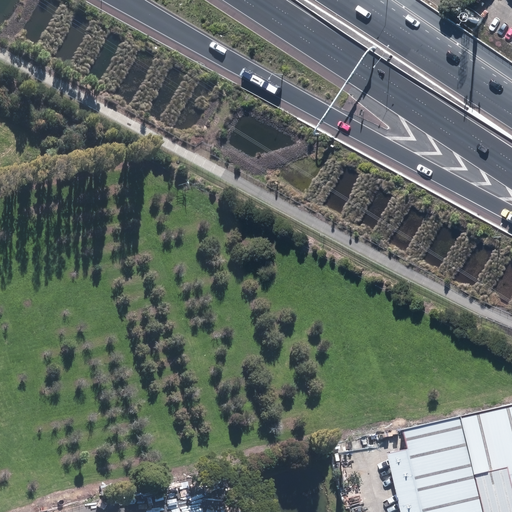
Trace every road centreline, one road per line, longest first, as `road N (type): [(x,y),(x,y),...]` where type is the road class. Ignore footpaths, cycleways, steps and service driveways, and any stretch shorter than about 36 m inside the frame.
road 1 (motorway): [(511,213),(126,0)]
road 2 (motorway): [(511,174),(243,0)]
road 3 (motorway): [(359,0),(511,99)]
